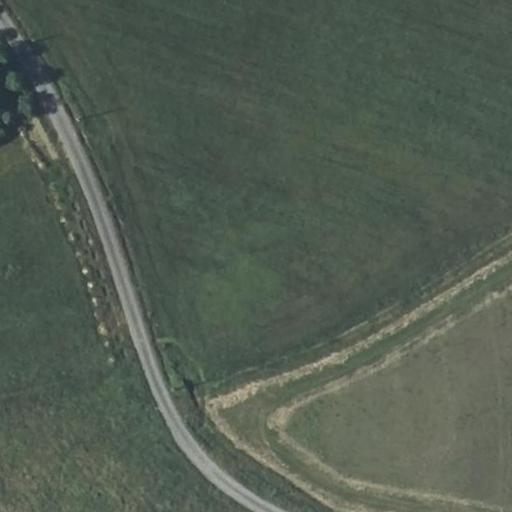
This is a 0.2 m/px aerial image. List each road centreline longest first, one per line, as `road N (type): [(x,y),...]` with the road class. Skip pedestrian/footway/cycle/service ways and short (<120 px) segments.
road 1 (unclassified): [(0,17),(64,129),(178,432),(219,479),(270,511)]
road 2 (track): [(164,404),(306,354),(511,239)]
